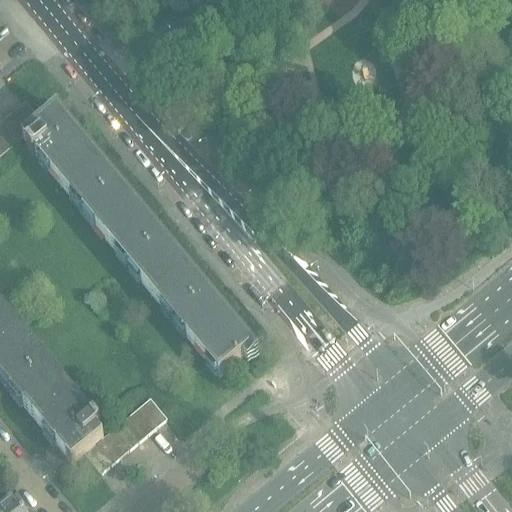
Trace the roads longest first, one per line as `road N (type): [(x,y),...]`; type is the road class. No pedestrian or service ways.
road 1 (tertiary): [(194,179),(369,405)]
road 2 (tertiary): [(398,378),(272,241),(194,179)]
road 3 (secondary): [(369,405),(249,511)]
road 4 (residential): [(116,93),(227,0)]
road 5 (secondary): [(511,288),(398,378)]
